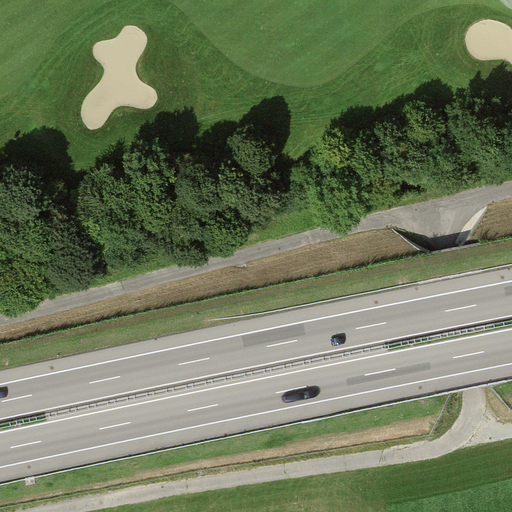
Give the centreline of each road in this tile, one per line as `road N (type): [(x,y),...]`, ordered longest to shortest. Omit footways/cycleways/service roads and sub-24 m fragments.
road 1 (track): [(98,511),(421,454),(467,432),(476,392),(444,208),(511,193)]
road 2 (motorway): [(0,451),(511,347)]
road 3 (motorway): [(511,299),(0,402)]
road 4 (track): [(444,208),(0,322)]
